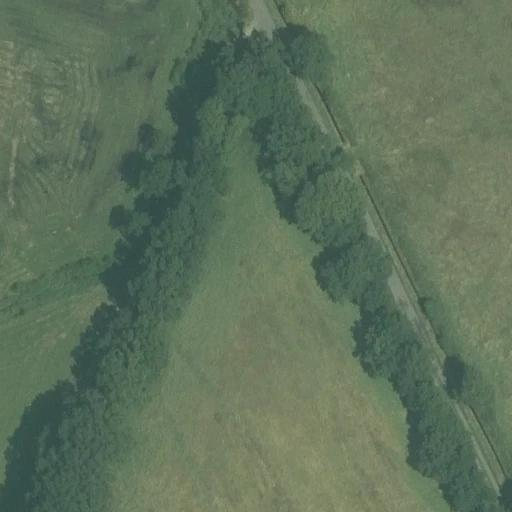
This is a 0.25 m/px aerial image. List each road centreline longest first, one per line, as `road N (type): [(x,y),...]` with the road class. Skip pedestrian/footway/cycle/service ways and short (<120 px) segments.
road 1 (track): [(506,511),(259,0)]
road 2 (track): [(268,17),(240,46),(46,511)]
